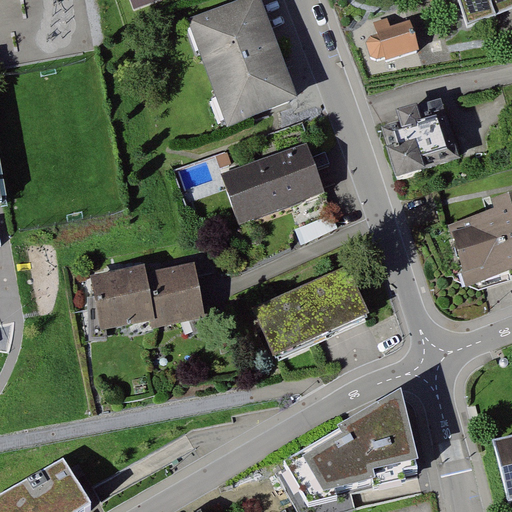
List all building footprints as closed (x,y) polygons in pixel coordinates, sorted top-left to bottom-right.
[(258,0),(257,0),(188,26),(228,135),(299,109),(258,0)] [(511,0),(361,0),(362,2),(367,0),(461,0),(470,28),(511,13),(511,0)] [(391,31),(387,23),(374,27),(378,39),(371,41),(367,47),(371,61),(377,64),(385,61),(386,64),(419,54),(410,25),(391,31)] [(457,163),(439,108),(377,128),(395,183),(457,163)] [(305,146),(221,177),(241,231),(325,200),(305,146)] [(511,200),(448,219),(468,289),(511,277),(511,200)] [(195,270),(148,279),(156,326),(157,333),(205,324),(204,317),(195,270)] [(146,272),(91,282),(101,336),(156,326),(148,279),(146,272)] [(345,276),(252,318),(274,365),(367,323),(345,276)] [(420,480),(404,402),(284,467),(308,508),(420,480)] [(511,446),(495,450),(510,505),(511,504),(511,446)] [(0,511),(91,511),(65,465),(0,500),(0,511)]
